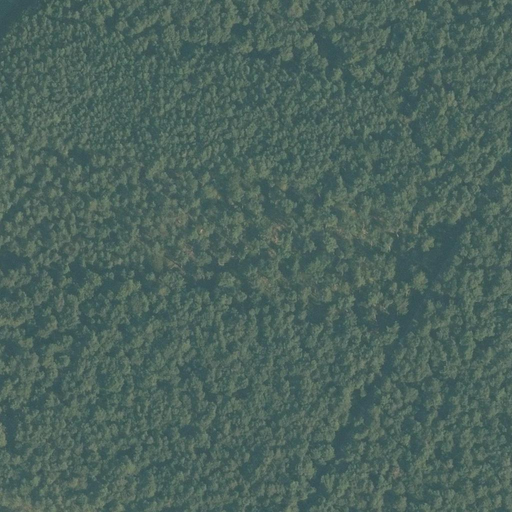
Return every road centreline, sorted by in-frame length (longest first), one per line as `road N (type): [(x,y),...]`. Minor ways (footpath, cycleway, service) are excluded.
road 1 (track): [(0,138),(459,241)]
road 2 (unclassified): [(307,511),(511,152)]
